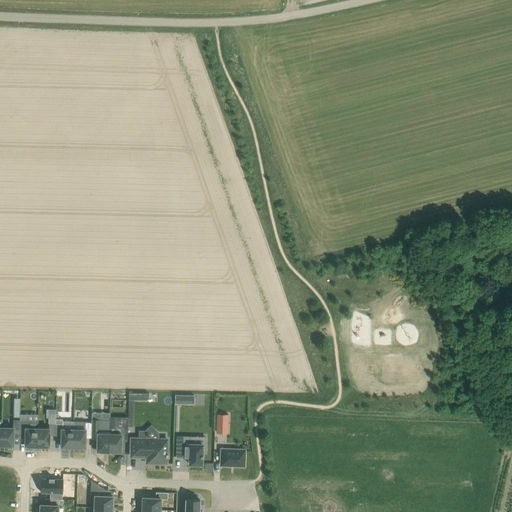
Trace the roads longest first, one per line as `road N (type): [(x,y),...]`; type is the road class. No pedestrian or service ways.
road 1 (unclassified): [(0,21),(246,20),(378,0)]
road 2 (residential): [(26,461),(82,465),(106,478),(153,485),(250,485)]
